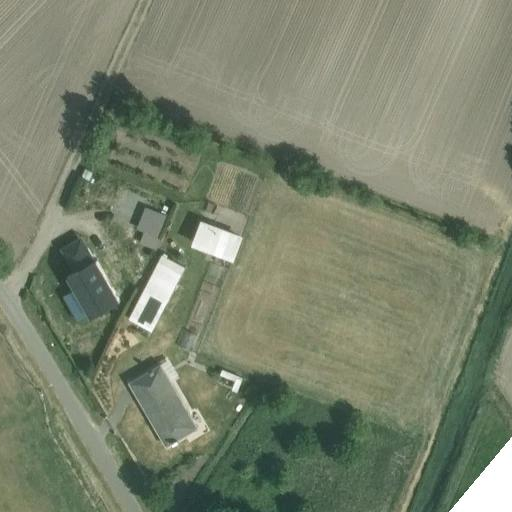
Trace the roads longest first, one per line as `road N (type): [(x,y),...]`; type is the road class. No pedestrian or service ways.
road 1 (unclassified): [(143,0),(28,267),(3,298)]
road 2 (unclassified): [(3,298),(134,511)]
